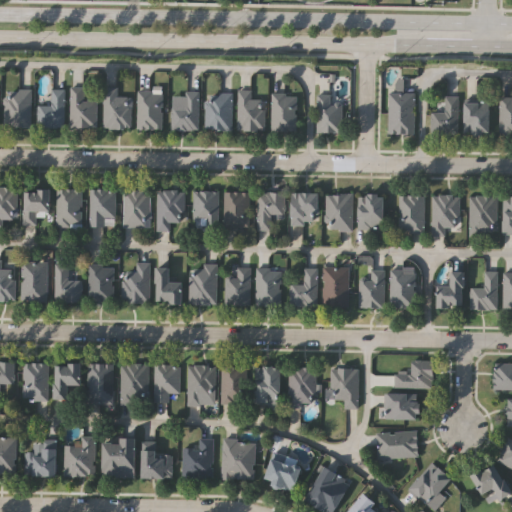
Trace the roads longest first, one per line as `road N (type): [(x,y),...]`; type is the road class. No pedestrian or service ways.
road 1 (residential): [(0,156),(511,165)]
road 2 (secondary): [(511,19),(0,11)]
road 3 (residential): [(0,330),(511,337)]
road 4 (secondary): [(0,34),(426,46)]
road 5 (residential): [(0,502),(195,503),(269,511)]
